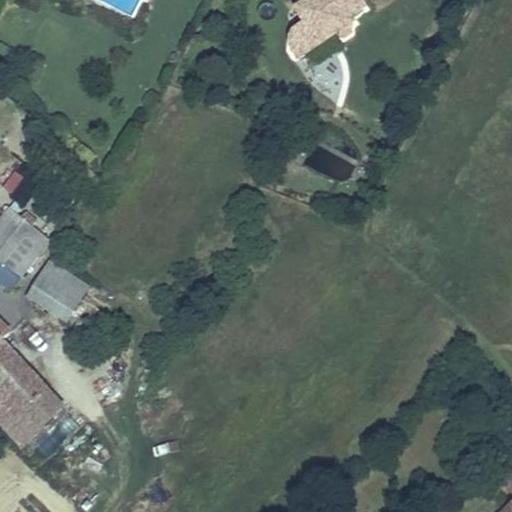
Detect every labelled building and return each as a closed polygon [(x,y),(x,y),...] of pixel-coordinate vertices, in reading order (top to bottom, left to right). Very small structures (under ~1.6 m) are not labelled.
[(297,61),(317,49),(313,41),(323,35),(328,42),(339,35),(342,39),(352,33),(348,27),(352,23),(349,16),(360,9),(354,0),(299,0),(289,6),(296,18),(288,31),(287,43),(297,61)] [(313,41),(317,49),(328,42),(323,35),(313,41)] [(0,216),(0,253),(23,271),(34,255),(41,259),(50,247),(3,213),(0,216)] [(70,297),(57,320),(65,324),(86,287),(51,266),(42,281),(70,297)] [(29,304),(57,320),(70,297),(42,281),(29,304)] [(0,415),(9,425),(45,391),(0,344),(0,415)] [(45,391),(9,425),(25,441),(61,406),(45,391)]
